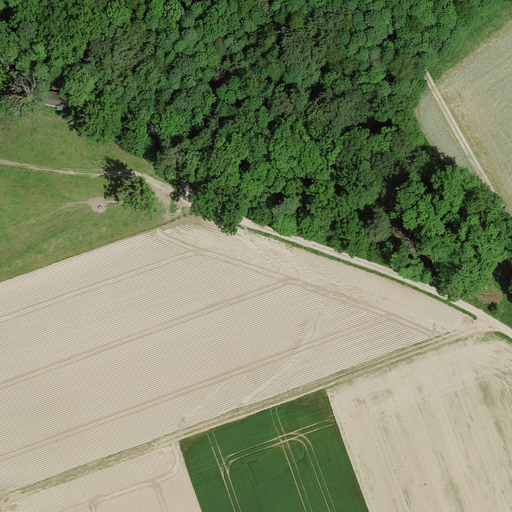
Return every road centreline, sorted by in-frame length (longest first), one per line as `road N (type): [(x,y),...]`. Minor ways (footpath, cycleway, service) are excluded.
road 1 (track): [(511,339),(476,311),(197,211),(143,127),(87,94)]
road 2 (track): [(384,0),(511,240)]
